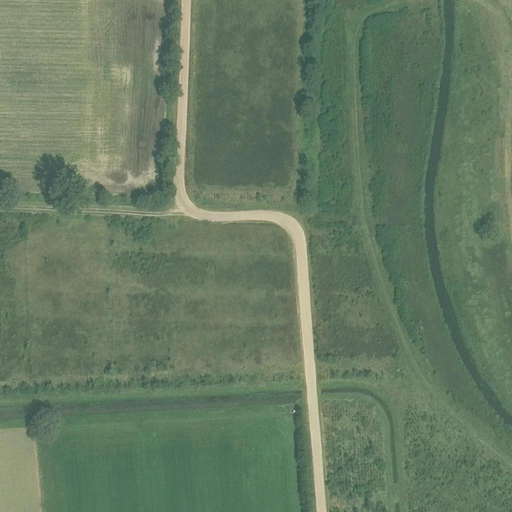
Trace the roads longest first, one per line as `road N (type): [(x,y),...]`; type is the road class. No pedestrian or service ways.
road 1 (track): [(308,370),(293,222),(175,214)]
road 2 (track): [(185,0),(175,214)]
road 3 (track): [(175,214),(0,208)]
road 4 (track): [(318,511),(308,370)]
